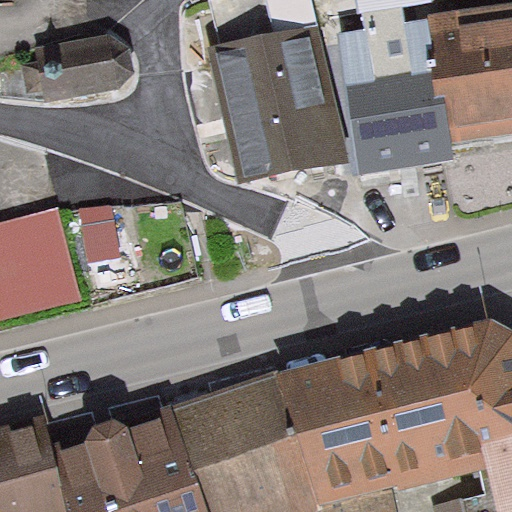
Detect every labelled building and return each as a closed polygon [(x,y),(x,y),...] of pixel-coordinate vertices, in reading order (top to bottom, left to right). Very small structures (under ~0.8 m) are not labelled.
[(317,0),(273,0),(277,16),(311,9),(319,8),(317,0)] [(431,9),(453,138),(511,128),(511,0),(489,0),(461,5),(431,9)] [(277,16),(213,29),(242,173),(339,153),(311,9),(277,16)] [(431,9),(331,32),(357,159),(453,138),(431,9)] [(36,59),(24,61),(27,86),(39,84),(41,100),(117,91),(130,72),(126,46),(109,34),(33,43),(36,59)] [(0,216),(0,311),(82,291),(60,202),(0,216)] [(511,511),(511,290),(511,289),(285,349),(287,358),(321,486),(381,470),(487,441),(496,478),(441,492),(446,511),(511,511)] [(287,358),(183,386),(217,511),(222,511),(308,489),(321,486),(287,358)] [(217,511),(183,386),(48,418),(75,511),(217,511)] [(75,511),(48,418),(0,431),(0,511),(75,511)] [(392,511),(381,470),(321,486),(308,489),(314,511),(392,511)]
